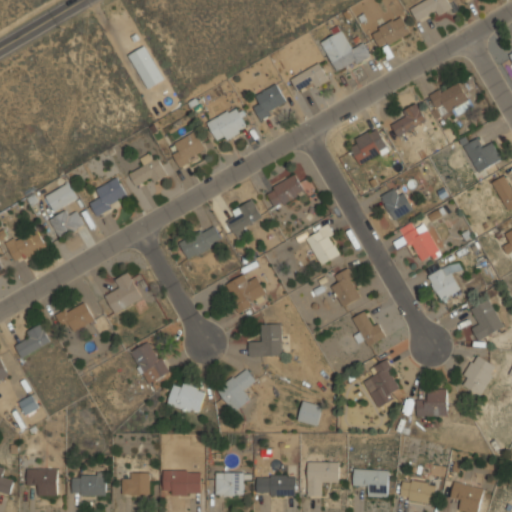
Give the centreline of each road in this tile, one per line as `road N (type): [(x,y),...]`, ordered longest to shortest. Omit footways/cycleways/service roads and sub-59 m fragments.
road 1 (residential): [(511,17),(0,307)]
road 2 (residential): [(311,135),(429,347)]
road 3 (residential): [(138,231),(203,342)]
